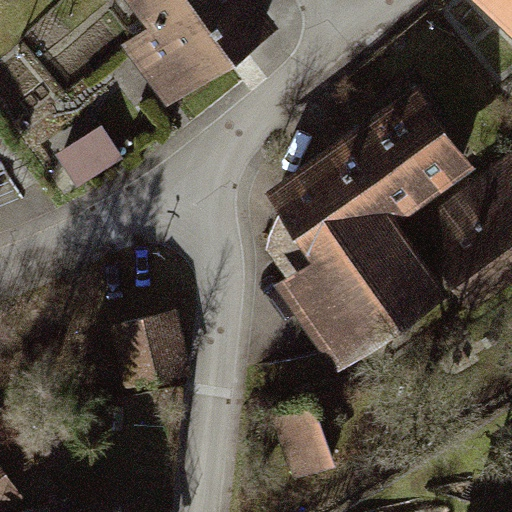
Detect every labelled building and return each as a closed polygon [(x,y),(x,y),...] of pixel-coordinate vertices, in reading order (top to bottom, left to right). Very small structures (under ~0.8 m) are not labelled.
[(288,29),(267,0),(141,0),(165,32),(138,51),(178,108),(288,29)] [(511,0),(486,0),(484,3),(511,29),(511,0)] [(511,157),(491,171),(430,82),(268,192),(317,265),(281,290),(342,378),(463,296),(475,313),(511,287),(511,157)] [(109,132),(66,159),(85,189),(128,162),(109,132)] [(178,320),(121,337),(138,394),(195,377),(178,320)] [(325,406),(272,421),(291,487),(344,473),(325,406)] [(0,511),(7,511),(27,502),(2,457),(0,458),(0,511)]
